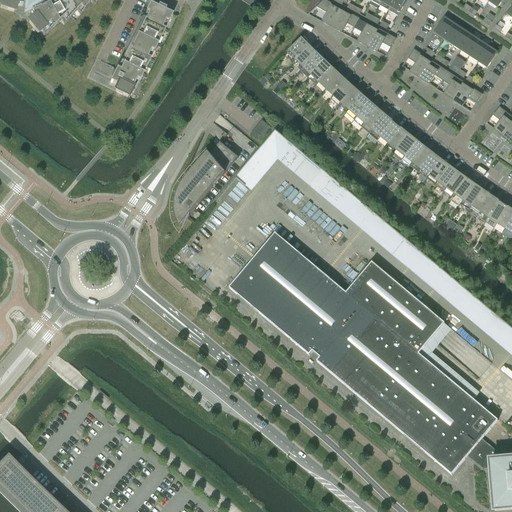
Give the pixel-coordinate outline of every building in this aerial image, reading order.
[(1,0),(0,5),(0,8),(13,12),(15,6),(21,6),(22,6),(21,0),(1,0)] [(41,4),(35,0),(24,0),(24,12),(41,4)] [(33,18),(28,23),(37,34),(49,24),(51,29),(50,29),(51,29),(65,16),(67,20),(67,21),(80,7),(82,11),(83,12),(90,0),(96,0),(97,0),(56,0),(56,1),(54,2),(53,1),(42,8),(39,9),(39,8),(30,12),(31,13),(33,18)] [(332,28),(342,10),(324,0),(323,0),(316,8),(327,14),(322,23),(332,28)] [(388,11),(394,0),(382,0),(379,6),(388,11)] [(394,0),(388,11),(389,12),(390,8),(399,13),(406,0),(394,0)] [(489,0),(488,2),(497,9),(502,0),(489,0)] [(115,69),(110,81),(109,83),(117,87),(114,92),(127,98),(135,81),(138,83),(172,14),(149,3),(145,11),(148,12),(119,71),(116,70),(115,69)] [(342,10),(332,28),(341,33),(346,24),(354,29),(360,19),(342,10)] [(360,19),(354,29),(363,33),(358,42),(367,47),(377,29),(360,19)] [(443,40),(454,24),(445,19),(434,34),(443,40)] [(452,46),(462,30),(454,24),(443,40),(452,46)] [(377,29),(367,47),(377,53),(382,44),(391,48),(396,39),(377,29)] [(460,52),(471,36),(462,30),(452,46),(460,52)] [(304,39),(312,45),(318,38),(310,31),(304,39)] [(471,36),(460,52),(469,57),(479,41),(471,36)] [(296,61),(309,47),(302,40),(288,54),(296,61)] [(479,41),(469,57),(477,63),(488,47),(479,41)] [(309,47),(296,61),(293,64),(300,71),(317,55),(309,47)] [(488,47),(477,63),(486,69),(497,53),(488,47)] [(419,79),(431,61),(414,50),(408,59),(416,64),(410,73),(419,79)] [(443,60),(440,63),(446,67),(449,63),(453,57),(447,54),(443,60)] [(310,76),(324,62),(317,55),(300,71),(307,79),(310,76)] [(462,69),(466,61),(459,58),(456,66),(462,69)] [(431,61),(419,79),(428,85),(434,76),(442,81),(448,72),(431,61)] [(324,62),(310,76),(318,83),(331,69),(324,62)] [(331,69),(318,83),(325,90),(339,76),(331,69)] [(448,72),(442,81),(450,86),(444,95),(453,101),(465,83),(448,72)] [(267,74),(260,82),(264,86),(271,78),(267,74)] [(339,76),(325,90),(333,97),(346,83),(339,76)] [(282,81),(277,87),(281,91),(286,85),(282,81)] [(346,83),(333,97),(341,104),(354,89),(346,83)] [(465,83),(453,101),(462,107),(468,98),(476,104),(482,95),(465,83)] [(354,89),(341,104),(348,111),(361,96),(354,89)] [(361,96),(348,111),(349,111),(346,115),(354,121),(356,118),(369,103),(361,96)] [(369,103),(356,118),(354,121),(353,122),(361,128),(377,110),(369,103)] [(503,137),(511,124),(511,117),(499,107),(492,116),(500,122),(494,130),(503,137)] [(377,110),(361,128),(369,135),(385,116),(377,110)] [(385,116),(369,135),(377,142),(393,123),(385,116)] [(258,142),(270,128),(262,121),(250,135),(258,142)] [(393,123),(377,142),(385,148),(388,145),(401,129),(393,123)] [(511,124),(503,137),(511,143),(511,142),(511,124)] [(401,129),(388,145),(396,151),(408,136),(401,129)] [(511,329),(318,168),(275,132),(236,179),(249,190),(277,158),(307,181),(307,182),(370,234),(369,236),(398,261),(400,259),(459,309),(458,310),(487,336),(489,334),(511,352),(511,329)] [(335,134),(331,140),(334,143),(339,137),(335,134)] [(408,136),(396,151),(404,158),(416,142),(408,136)] [(416,142),(404,158),(402,161),(409,166),(410,167),(424,149),(416,142)] [(207,152),(199,161),(196,165),(192,168),(188,174),(183,182),(178,191),(177,193),(176,196),(175,199),(175,202),(174,205),(174,208),(174,211),(174,214),(175,217),(176,220),(177,223),(178,226),(180,229),(195,211),(195,210),(238,158),(220,143),(209,155),(207,152)] [(424,149),(410,167),(418,173),(432,155),(424,149)] [(432,155),(418,173),(427,180),(441,161),(432,155)] [(441,161),(427,180),(435,186),(437,183),(449,167),(441,161)] [(449,167),(437,183),(446,189),(457,173),(449,167)] [(457,173),(446,189),(454,195),(465,179),(457,173)] [(382,176),(378,180),(383,184),(387,179),(382,176)] [(465,179),(454,195),(462,201),(474,185),(465,179)] [(387,180),(384,184),(389,189),(392,185),(391,184),(387,180)] [(474,185),(462,201),(471,207),(482,191),(474,185)] [(482,191),(471,207),(479,213),(490,197),(482,191)] [(490,197),(479,213),(488,219),(499,203),(490,197)] [(499,203),(488,219),(497,225),(507,208),(499,203)] [(511,211),(507,208),(497,225),(505,230),(511,219),(511,211)] [(459,225),(456,230),(460,233),(464,228),(459,225)] [(452,476),(467,457),(482,440),(497,421),(419,355),(444,324),(372,263),(346,294),(275,234),(229,289),(309,356),(312,352),(320,358),(316,362),(452,476)] [(475,248),(474,249),(475,250),(476,251),(478,251),(479,250),(480,249),(481,250),(482,250),(482,251),(483,251),(484,252),(485,252),(486,251),(486,250),(486,249),(486,247),(486,246),(485,246),(484,245),(483,245),(482,246),(481,246),(480,245),(478,244),(477,245),(477,246),(476,246),(476,247),(475,247),(475,248)] [(447,337),(462,349),(466,343),(452,331),(447,337)] [(482,440),(467,457),(483,470),(491,469),(495,510),(511,508),(511,459),(506,460),(482,440)] [(63,511),(49,497),(32,481),(21,470),(16,466),(8,457),(0,464),(0,493),(12,505),(19,511),(63,511)]
